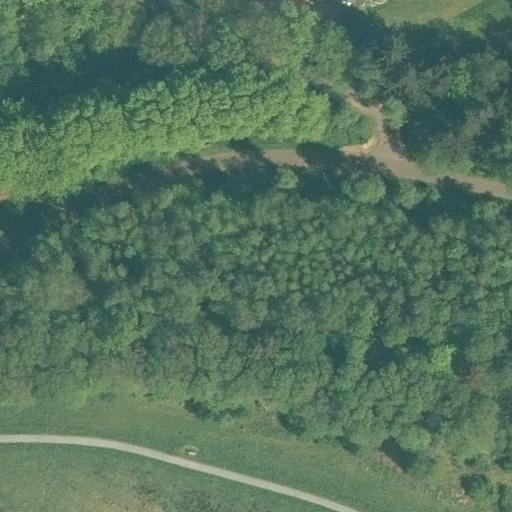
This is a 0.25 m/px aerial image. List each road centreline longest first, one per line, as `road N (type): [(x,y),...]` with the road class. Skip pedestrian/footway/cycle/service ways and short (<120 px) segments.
road 1 (unclassified): [(0,249),(100,197),(213,165),(391,167)]
road 2 (unclassified): [(198,36),(364,103),(386,134),(391,167)]
road 3 (unclassified): [(391,167),(511,190)]
